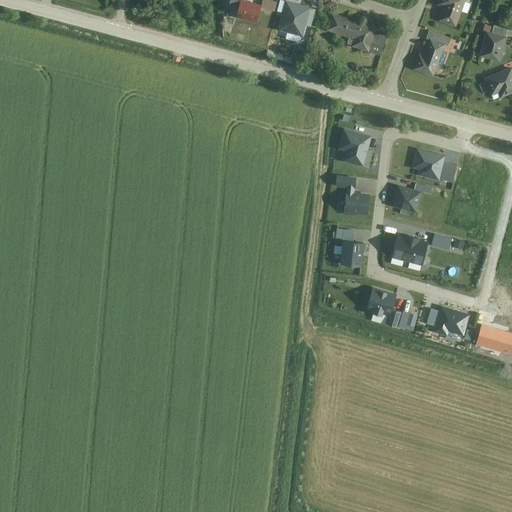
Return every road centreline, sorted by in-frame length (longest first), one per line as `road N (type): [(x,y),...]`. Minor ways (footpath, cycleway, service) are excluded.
road 1 (track): [(290,511),(339,88)]
road 2 (residential): [(464,124),(458,149),(390,133),(375,263),(378,274),(432,290)]
road 3 (tertiary): [(386,101),(123,31)]
road 4 (tertiary): [(123,31),(7,0)]
